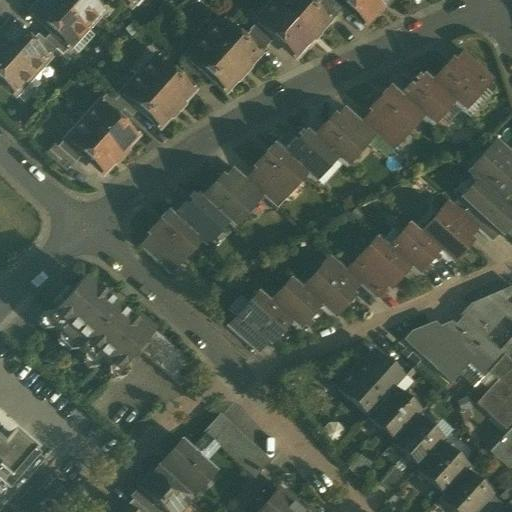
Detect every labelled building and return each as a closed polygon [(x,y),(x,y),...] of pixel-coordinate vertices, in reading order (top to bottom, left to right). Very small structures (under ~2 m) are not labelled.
[(66,47),(82,30),(49,0),(44,0),(31,16),(50,33),(66,47)] [(49,0),(82,30),(98,12),(85,0),(49,0)] [(108,5),(102,0),(85,0),(98,12),(100,14),(108,5)] [(299,0),(280,0),(273,9),(308,40),(324,23),(309,9),(299,0)] [(327,25),(335,16),(317,0),(309,9),(324,23),(327,25)] [(317,0),(335,16),(343,7),(335,0),(317,0)] [(363,24),(378,7),(369,0),(335,0),(343,7),(363,24)] [(292,58),(308,40),(273,9),(257,26),(273,41),(292,58)] [(219,24),(203,42),(238,74),(254,56),(240,43),(219,24)] [(247,34),(248,34),(265,50),(273,41),(257,26),(255,25),(247,34)] [(9,27),(0,36),(0,52),(28,77),(44,59),(29,45),(9,27)] [(66,47),(68,49),(76,57),(92,39),(82,30),(66,47)] [(50,33),(42,42),(54,52),(60,58),(68,49),(66,47),(50,33)] [(265,50),(248,34),(240,43),(254,56),(258,59),(265,50)] [(46,60),(54,52),(42,42),(37,37),(29,45),(44,59),(46,60)] [(223,92),(238,74),(203,42),(187,59),(203,73),(223,92)] [(0,83),(12,94),(28,77),(0,52),(0,83)] [(452,63),(478,87),(487,78),(460,54),(452,63)] [(177,67),(181,71),(194,83),(203,73),(187,59),(185,57),(177,67)] [(153,61),(137,79),(172,110),(188,93),(173,80),(153,61)] [(452,63),(430,87),(446,102),(457,111),(478,87),(452,63)] [(199,87),(194,83),(181,71),(173,80),(188,93),(191,96),(199,87)] [(28,77),(12,94),(23,104),(38,87),(28,77)] [(432,117),(446,102),(430,87),(419,78),(398,101),(415,116),(425,125),(432,117)] [(156,128),(172,110),(137,79),(121,96),(137,111),(156,128)] [(478,87),(457,111),(459,113),(467,121),(489,97),(478,87)] [(394,140),(415,116),(398,101),(389,92),(367,116),(394,140)] [(119,95),(111,104),(121,112),(129,120),(137,111),(121,96),(119,95)] [(113,121),(121,112),(111,104),(103,96),(95,105),(97,106),(113,121)] [(445,128),(459,113),(457,111),(446,102),(432,117),(445,128)] [(97,106),(81,125),(116,157),(133,138),(113,121),(97,106)] [(361,143),(369,134),(359,125),(342,110),(334,119),(361,143)] [(367,116),(359,125),(369,134),(382,146),(386,149),(394,140),(367,116)] [(334,119),(312,143),(329,158),(339,167),(361,143),(334,119)] [(101,174),(116,157),(81,125),(65,142),(82,156),(101,174)] [(310,179),(329,158),(312,143),(302,134),(281,157),(299,173),(308,181),(310,179)] [(369,134),(361,143),(374,155),(382,146),(369,134)] [(64,140),(56,149),(74,165),(82,156),(65,142),(64,140)] [(491,153),(511,172),(511,156),(499,144),(491,153)] [(67,173),(74,165),(56,149),(49,157),(67,173)] [(278,197),(299,173),(281,157),(273,149),(251,173),(278,197)] [(469,177),(477,185),(496,201),(511,183),(511,172),(491,153),(469,177)] [(320,188),(339,167),(329,158),(310,179),(320,188)] [(249,203),(256,194),(243,182),(230,170),(222,179),(249,203)] [(251,173),(243,182),(256,194),(270,206),(278,197),(251,173)] [(222,179),(200,203),(221,222),(227,227),(249,203),(222,179)] [(511,219),(511,216),(496,201),(477,185),(462,201),(499,234),(511,219)] [(200,245),(221,222),(200,203),(194,198),(173,221),(194,240),(200,245)] [(462,201),(454,210),(477,231),(490,243),(499,234),(462,201)] [(469,240),(477,231),(454,210),(450,207),(442,216),(469,240)] [(173,264),(194,240),(173,221),(167,216),(146,240),(147,242),(173,264)] [(442,216),(420,240),(437,255),(447,264),(469,240),(442,216)] [(415,278),(437,255),(420,240),(410,230),(389,254),(404,268),(415,278)] [(150,264),(163,275),(173,264),(147,242),(137,253),(150,264)] [(383,292),(404,268),(389,254),(378,244),(357,268),(383,292)] [(351,295),(359,286),(348,277),(332,262),(324,271),(351,295)] [(357,268),(348,277),(359,286),(375,301),(383,292),(357,268)] [(324,271),(302,295),(319,310),(329,319),(351,295),(324,271)] [(92,358),(113,377),(135,351),(150,334),(129,316),(124,321),(79,282),(42,324),(87,364),(92,358)] [(298,333),(319,310),(302,295),(291,286),(270,309),(286,323),(298,333)] [(511,325),(511,337),(498,354),(502,357),(511,365),(511,291),(503,300),(498,296),(469,309),(467,310),(483,324),(491,331),(503,317),(511,325)] [(225,312),(238,323),(250,309),(238,298),(225,312)] [(265,347),(286,323),(270,309),(259,299),(250,309),(238,323),(265,347)] [(459,319),(460,320),(475,333),(483,324),(467,310),(459,319)] [(483,340),(475,333),(460,320),(453,328),(475,349),(483,340)] [(227,335),(254,359),(265,347),(238,323),(227,335)] [(475,333),(483,340),(491,331),(483,324),(475,333)] [(482,380),(486,374),(502,357),(498,354),(483,340),(475,349),(453,328),(451,326),(442,330),(440,332),(432,325),(409,334),(402,342),(424,363),(449,385),(457,377),(467,366),(482,380)] [(135,351),(179,389),(194,370),(151,333),(150,334),(135,351)] [(383,339),(390,345),(392,342),(386,336),(383,339)] [(365,420),(390,391),(400,381),(370,354),(335,392),(365,420)] [(511,365),(502,357),(486,374),(496,383),(486,393),(475,406),(489,418),(494,413),(510,428),(488,453),(505,468),(511,459),(511,365)] [(477,385),(482,380),(467,366),(457,377),(472,390),(477,385)] [(482,380),(477,385),(486,393),(496,383),(486,374),(482,380)] [(403,378),(400,381),(390,391),(398,398),(410,384),(403,378)] [(365,420),(392,444),(415,419),(417,416),(398,398),(390,391),(365,420)] [(202,436),(212,445),(228,427),(217,417),(201,435),(202,436)] [(389,447),(416,471),(439,446),(441,443),(430,432),(415,419),(392,444),(389,447)] [(430,432),(441,443),(451,432),(439,421),(430,432)] [(339,445),(339,425),(323,425),(323,445),(339,445)] [(217,450),(220,453),(236,435),(228,427),(212,445),(217,450)] [(0,477),(4,481),(29,452),(8,434),(0,442),(0,477)] [(220,453),(229,461),(245,443),(236,435),(220,453)] [(212,445),(202,436),(189,451),(204,465),(217,450),(212,445)] [(210,470),(204,465),(189,451),(179,443),(155,470),(157,472),(185,497),(210,470)] [(229,461),(238,469),(254,451),(245,443),(229,461)] [(413,474),(440,498),(461,475),(466,470),(439,446),(416,471),(413,474)] [(268,463),(254,451),(238,469),(252,481),(268,463)] [(4,481),(0,477),(0,510),(41,463),(29,452),(4,481)] [(345,471),(355,481),(370,465),(360,455),(345,471)] [(379,485),(388,493),(402,477),(394,469),(379,485)] [(159,511),(172,511),(173,511),(179,511),(188,500),(185,497),(157,472),(155,470),(142,484),(142,488),(143,489),(139,493),(159,511)] [(474,487),(461,475),(440,498),(436,503),(446,511),(476,511),(490,497),(476,484),(474,487)] [(7,506),(14,511),(20,511),(37,494),(24,483),(18,491),(19,492),(7,506)] [(258,511),(299,511),(277,492),(258,511)] [(130,502),(141,511),(159,511),(139,493),(130,502)] [(476,511),(500,511),(503,509),(490,497),(476,511)] [(511,511),(511,499),(503,509),(500,511),(511,511)] [(141,511),(130,502),(122,511),(123,511),(141,511)]
